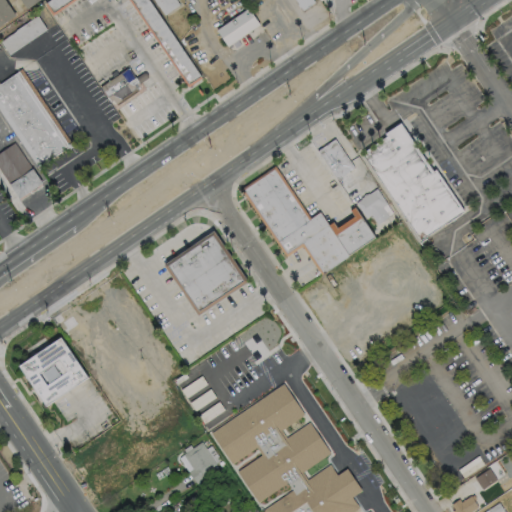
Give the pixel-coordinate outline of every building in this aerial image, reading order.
[(0,0),(3,0),(14,16),(0,25),(0,0)] [(38,0),(25,9),(18,0),(38,0)] [(43,0),(43,1),(50,13),(71,0),(43,0)] [(147,0),(201,79),(187,88),(126,0),(147,0)] [(174,0),(178,6),(164,16),(153,0),(174,0)] [(259,25),(227,48),(215,31),(247,9),(259,25)] [(127,68),(134,78),(135,77),(140,85),(140,86),(140,87),(136,89),(135,87),(114,101),(113,100),(111,102),(100,86),(127,68)] [(0,82),(20,69),(71,146),(37,169),(0,114),(0,82)] [(365,157),(421,243),(465,212),(436,171),(434,175),(401,126),(387,135),(390,139),(365,157)] [(317,154),(348,201),(361,192),(349,174),(355,170),(336,141),(317,154)] [(40,183),(17,199),(0,173),(0,151),(13,143),(40,183)] [(244,193),(287,256),(304,245),(324,275),(377,240),(356,209),(350,213),(354,218),(336,230),(333,224),(329,227),(320,214),(308,222),(274,172),(244,193)] [(357,205),(367,220),(372,217),(378,227),(393,217),(377,192),(357,205)] [(166,267),(200,316),(249,283),(215,234),(166,267)] [(60,338),(87,377),(45,407),(18,366),(60,338)] [(173,378),(202,425),(230,408),(217,387),(246,369),(230,343),(173,378)] [(280,431),(285,439),(308,423),(329,454),(301,473),(306,480),(328,465),(336,476),(345,469),(360,491),(350,497),(358,508),(352,511),(262,511),(291,491),(286,483),(257,503),(236,472),(260,456),(255,448),(230,465),(210,434),(282,384),(303,415),(280,431)] [(207,476),(195,484),(187,472),(191,469),(181,455),(200,442),(215,464),(204,472),(207,476)] [(471,496),(474,499),(471,501),(476,508),(469,511),(450,511),(452,510),(449,505),(457,500),(459,503),(468,496),(469,497),(471,496)]
